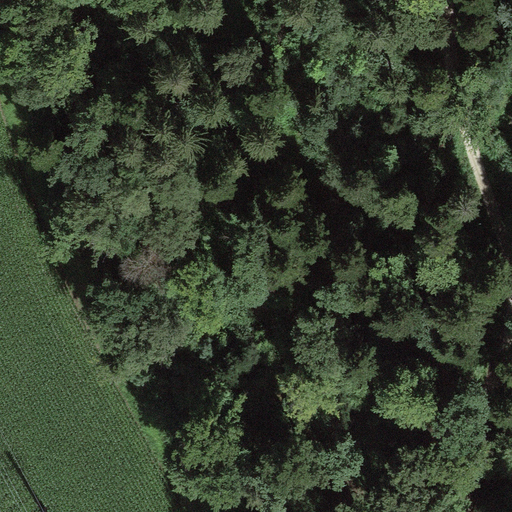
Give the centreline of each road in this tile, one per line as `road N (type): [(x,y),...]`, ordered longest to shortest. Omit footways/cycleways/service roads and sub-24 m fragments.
road 1 (track): [(449,0),(443,28),(511,289)]
road 2 (track): [(511,327),(499,386),(419,511)]
